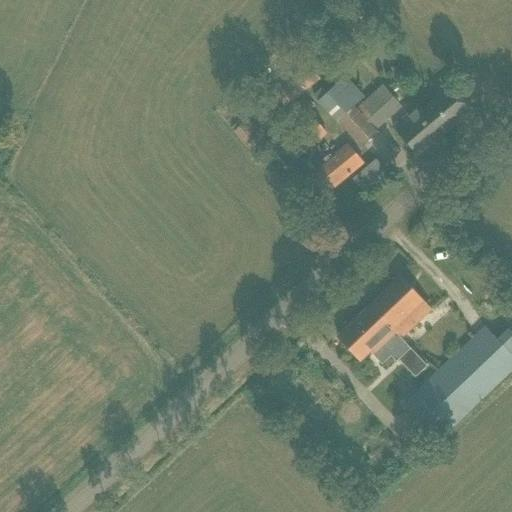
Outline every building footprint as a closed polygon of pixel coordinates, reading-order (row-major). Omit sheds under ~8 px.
[(336,121),(360,147),(377,132),(376,131),(401,108),(382,87),(361,103),(342,80),(316,102),(335,122),(336,121)] [(398,133),(403,138),(416,153),(470,108),(451,86),(431,104),(423,110),(417,104),(392,126),(398,133)] [(295,160),(327,134),(307,110),(275,135),(295,160)] [(244,123),(233,132),(244,146),(255,137),(244,123)] [(311,152),(298,163),(325,196),(364,164),(348,145),(336,155),(334,152),(320,163),(311,152)] [(376,162),(352,175),(361,192),(385,178),(376,162)] [(398,339),(429,310),(399,278),(368,307),(398,339)] [(368,307),(337,336),(351,351),(359,359),(369,349),(382,362),(389,354),(396,361),(408,349),(398,339),(368,307)] [(440,370),(474,407),(511,371),(511,336),(504,345),(486,326),(440,370)] [(326,418),(343,400),(336,392),(344,384),(315,357),(290,384),(326,418)] [(403,405),(438,441),(474,407),(440,370),(403,405)]
